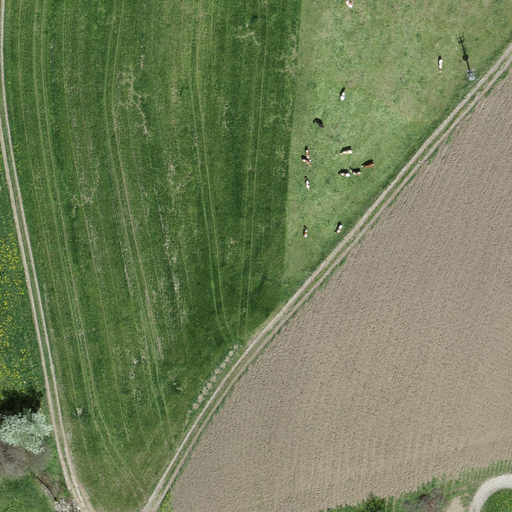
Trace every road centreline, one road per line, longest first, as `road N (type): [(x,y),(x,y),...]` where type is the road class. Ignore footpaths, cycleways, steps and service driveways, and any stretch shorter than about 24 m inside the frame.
road 1 (track): [(511,51),(246,359),(147,511)]
road 2 (track): [(85,511),(63,456),(0,119)]
